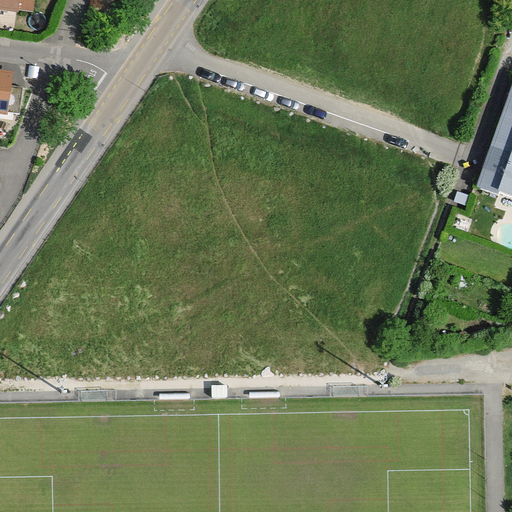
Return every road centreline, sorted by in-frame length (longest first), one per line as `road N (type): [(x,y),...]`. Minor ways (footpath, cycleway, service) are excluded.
road 1 (tertiary): [(132,86),(0,273)]
road 2 (residential): [(0,48),(80,61),(132,86)]
